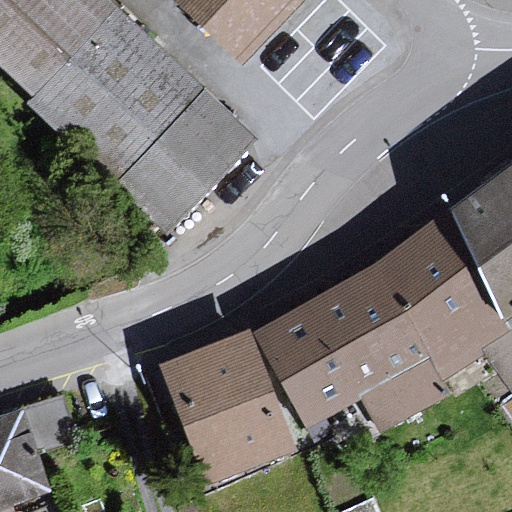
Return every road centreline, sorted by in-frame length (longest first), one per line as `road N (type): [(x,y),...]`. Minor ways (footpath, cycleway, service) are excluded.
road 1 (residential): [(0,370),(164,315),(241,276),(349,143),(436,71),(443,47)]
road 2 (unknown): [(120,330),(183,511)]
